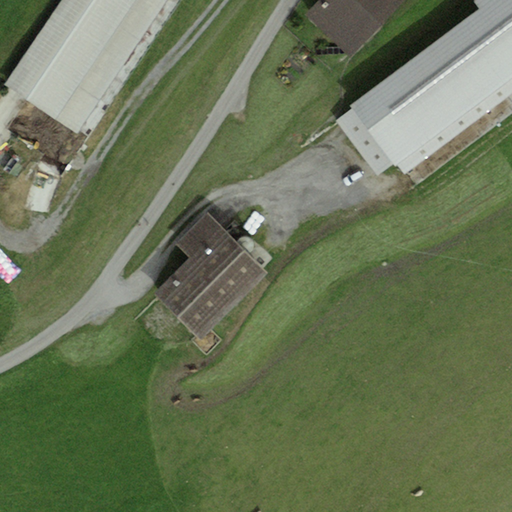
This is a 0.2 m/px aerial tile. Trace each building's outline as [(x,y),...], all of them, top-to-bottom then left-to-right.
[(61,0),(4,84),(78,135),(170,0),(61,0)] [(318,0),(304,14),(351,59),(407,0),(318,0)] [(480,11),(350,105),(353,110),(394,166),(400,175),(511,94),(511,0),(473,0),(473,1),(480,11)] [(377,178),(394,166),(353,110),(337,122),(377,178)] [(190,261),(158,295),(206,341),(270,274),(206,212),(174,245),(190,261)]
